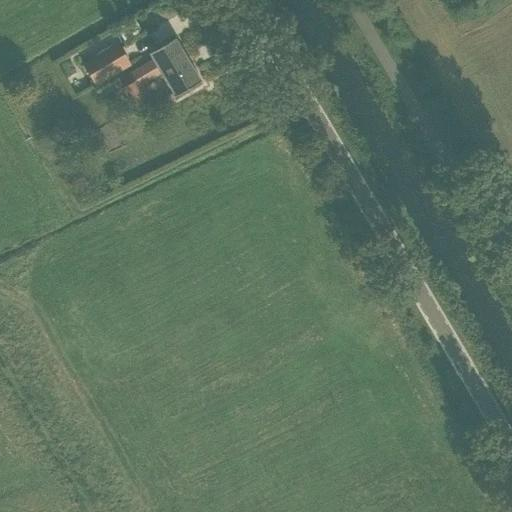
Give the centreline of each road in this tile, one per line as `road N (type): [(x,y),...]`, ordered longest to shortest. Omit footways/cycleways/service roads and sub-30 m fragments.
road 1 (tertiary): [(511,449),(244,0)]
road 2 (unclassified): [(511,270),(349,0)]
